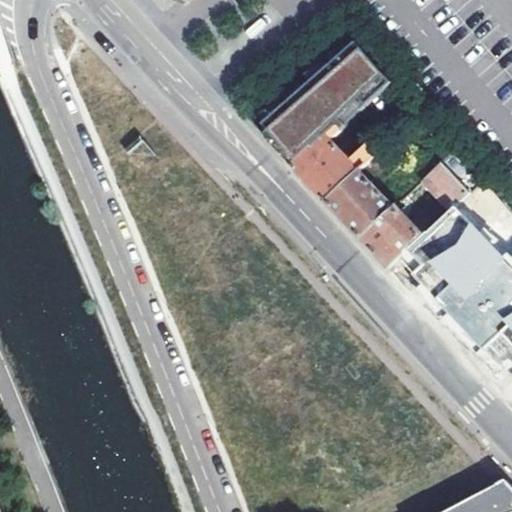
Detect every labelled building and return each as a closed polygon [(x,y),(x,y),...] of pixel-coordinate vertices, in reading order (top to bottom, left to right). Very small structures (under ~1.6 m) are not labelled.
[(263,135),(287,161),(292,156),(296,152),(300,156),(334,125),(361,99),(364,103),(386,81),(348,38),(344,42),(256,119),(268,131),(263,135)] [(308,184),(325,202),(357,171),(375,155),(363,143),(346,160),(328,139),(338,129),(334,125),(300,156),(291,165),(308,184)] [(292,156),(287,161),(291,165),(300,156),(296,152),(292,156)] [(434,166),(420,179),(449,209),(454,205),(467,191),(439,161),(434,166)] [(334,211),(358,236),(391,206),(357,171),(325,202),(334,211)] [(511,266),(454,205),(449,209),(420,237),(397,258),(502,368),(511,362),(511,266)] [(383,262),(387,267),(397,258),(420,237),(391,206),(358,236),(383,262)] [(511,511),(511,480),(509,477),(436,511),(511,511)]
